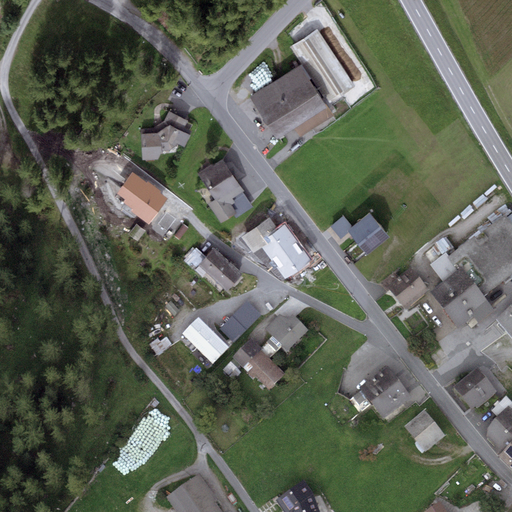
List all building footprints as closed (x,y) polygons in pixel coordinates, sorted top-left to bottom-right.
[(352,84),(317,29),(293,45),(309,70),(306,73),(309,77),(312,75),(328,100),(352,84)] [(332,113),(309,77),(306,73),(300,64),(252,95),(277,133),(299,119),(306,130),(332,113)] [(190,130),(189,129),(193,123),(185,119),(171,111),(164,123),(157,128),(143,129),(144,155),(156,154),(158,151),(158,149),(163,149),(164,147),(164,145),(169,145),(173,142),(176,138),(184,142),(190,130)] [(232,175),(222,160),(214,165),(213,164),(201,172),(219,198),(237,186),(232,178),(232,175)] [(211,203),(221,218),(234,210),(236,213),(250,204),(237,186),(219,198),(211,203)] [(368,248),(387,233),(369,212),(352,226),(351,227),(368,248)] [(511,213),(505,219),(477,240),(476,239),(457,253),(449,259),(461,274),(480,299),(511,274),(511,213)] [(351,227),(352,226),(343,216),(332,224),(341,235),(351,227)] [(282,279),(289,275),(286,270),(307,255),(284,224),(278,229),(269,217),(239,238),(282,279)] [(143,230),(137,225),(131,232),(137,237),(143,230)] [(425,253),(433,264),(446,254),(449,259),(457,253),(445,237),(425,253)] [(205,257),(201,261),(202,262),(227,285),(239,271),(214,247),(205,257)] [(205,257),(195,248),(185,258),(196,268),(202,262),(201,261),(205,257)] [(446,254),(433,264),(445,280),(448,283),(461,274),(449,259),(446,254)] [(406,308),(426,292),(410,273),(398,282),(393,276),(382,284),(388,292),(391,289),(406,308)] [(480,299),(461,274),(448,283),(445,280),(436,286),(439,290),(435,293),(459,325),(478,311),(483,318),(491,312),(480,299)] [(511,311),(499,322),(511,336),(511,311)] [(287,349),(305,332),(292,319),(287,324),(280,318),(268,329),(274,336),(267,343),(276,352),(283,345),(287,349)] [(228,349),(199,320),(184,335),(213,363),(228,349)] [(259,351),(251,342),(224,369),(230,374),(241,363),(254,377),(256,375),(269,388),(283,375),(268,360),(276,352),(267,343),(259,351)] [(408,399),(386,371),(362,389),(363,390),(351,400),(360,412),(373,402),(384,417),(408,399)] [(492,391),(478,373),(458,388),(472,406),(492,391)] [(511,406),(511,405),(506,399),(495,411),(502,418),(503,416),(509,409),(511,406)] [(511,412),(509,409),(503,416),(502,418),(489,432),(498,442),(496,449),(504,456),(511,448),(511,412)] [(441,437),(424,415),(408,428),(425,450),(441,437)] [(511,448),(504,456),(502,458),(511,468),(511,448)] [(199,478),(172,497),(182,511),(215,511),(210,504),(215,500),(199,478)] [(281,504),(286,511),(317,511),(312,498),(305,487),(305,486),(304,484),(301,486),(302,487),(281,501),(281,500),(278,502),(280,505),(281,504)]
